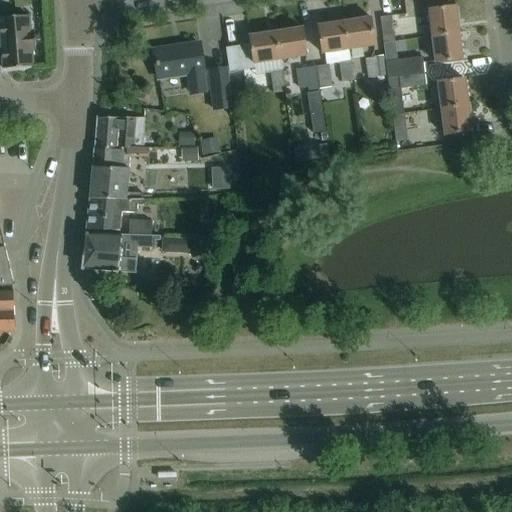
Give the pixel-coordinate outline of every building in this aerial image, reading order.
[(432,36),(458,33),(455,7),(428,10),(432,36)] [(29,16),(0,18),(0,35),(3,69),(33,67),(31,51),(35,50),(34,32),(30,32),(29,16)] [(383,43),(394,41),(391,16),(380,18),(383,43)] [(344,22),(348,50),(375,46),(370,18),(344,22)] [(322,54),(348,50),(344,22),(318,26),(322,54)] [(276,32),(280,61),(306,57),(302,28),(276,32)] [(254,65),(280,61),(276,32),(249,36),(254,65)] [(458,33),(432,36),(435,63),(462,60),(458,33)] [(388,79),(425,74),(423,57),(397,60),(394,41),(383,43),(385,57),(388,77),(388,79)] [(203,72),(202,64),(199,44),(154,51),(158,79),(188,75),(191,94),(204,92),(201,73),(203,72)] [(368,79),(388,77),(385,57),(365,59),(368,79)] [(342,83),(353,81),(350,61),(339,63),(342,83)] [(316,67),(319,89),(331,87),(328,65),(316,67)] [(309,91),(319,89),(316,67),(296,70),(299,89),(309,87),(309,91)] [(205,71),(211,114),(231,111),(226,69),(205,71)] [(273,93),(285,91),(282,72),(270,73),(273,93)] [(393,115),(404,114),(401,89),(426,86),(425,74),(388,79),(393,115)] [(441,109),(468,106),(464,79),(438,83),(441,109)] [(320,92),(307,94),(313,135),(326,133),(320,92)] [(468,106),(441,109),(444,136),(471,132),(468,106)] [(404,114),(393,115),(396,142),(407,141),(404,114)] [(94,150),(94,151),(142,149),(144,149),(144,118),(140,118),(97,118),(94,150)] [(326,146),(310,148),(312,161),(328,159),(326,146)] [(89,200),(143,202),(143,195),(128,193),(130,158),(149,159),(150,149),(144,149),(142,149),(94,151),(89,200)] [(197,164),(214,163),(213,149),(196,150),(197,164)] [(146,202),(143,202),(89,200),(86,230),(111,231),(120,231),(120,213),(136,213),(136,206),(146,206),(146,202)] [(129,235),(151,237),(152,223),(129,222),(129,235)] [(0,230),(0,286),(13,286),(0,230)] [(151,237),(129,235),(85,234),(82,270),(135,274),(137,249),(154,250),(155,242),(160,242),(160,238),(151,237)] [(166,237),(165,249),(191,250),(191,238),(166,237)] [(164,280),(163,290),(177,291),(178,281),(164,280)] [(0,313),(14,313),(13,292),(0,292),(0,313)] [(14,313),(0,313),(0,332),(14,332),(14,313)]
